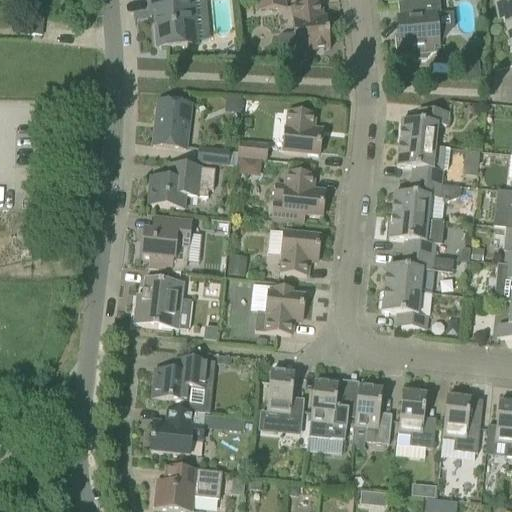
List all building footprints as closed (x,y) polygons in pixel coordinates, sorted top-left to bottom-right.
[(159,51),(198,47),(196,26),(189,26),(187,2),(178,3),(177,0),(148,0),(149,12),(155,11),(159,51)] [(256,0),(258,13),(286,11),(284,0),(256,0)] [(505,22),(511,52),(511,2),(496,6),(499,23),(505,22)] [(441,17),(440,3),(398,7),(401,39),(395,40),(397,60),(412,59),(412,60),(413,60),(413,64),(426,63),(431,57),(438,56),(438,55),(436,55),(436,53),(440,53),(440,48),(454,30),(453,16),(441,17)] [(284,56),(297,55),(330,52),(327,20),(323,21),(322,7),(293,10),(295,36),(282,37),(276,42),(277,53),(284,56)] [(42,39),(45,22),(33,20),(30,37),(42,39)] [(185,152),(190,108),(159,105),(153,148),(185,152)] [(447,129),(449,116),(424,113),(422,126),(402,124),(399,147),(435,151),(437,128),(447,129)] [(283,156),(319,159),(321,137),(312,136),(314,117),(288,115),(283,156)] [(238,161),(266,163),(267,148),(239,145),(238,161)] [(399,147),(397,170),(417,172),(416,186),(441,188),(442,175),(448,172),(450,152),(435,151),(399,147)] [(200,151),(198,166),(228,169),(229,154),(200,151)] [(215,173),(203,172),(168,169),(167,183),(150,181),(147,209),(185,213),(186,199),(207,202),(208,192),(213,193),(215,173)] [(311,197),(313,178),(287,175),(286,189),(276,188),(272,223),(304,227),(305,219),(322,221),(324,198),(311,197)] [(462,190),(441,189),(441,188),(416,186),(415,199),(394,197),(392,220),(427,224),(442,225),(444,206),(451,204),(458,202),(460,199),(462,190)] [(392,220),(389,243),(410,245),(408,258),(433,261),(435,247),(442,248),(444,225),(442,225),(427,224),(392,220)] [(186,277),(188,251),(191,225),(154,221),(153,235),(145,234),(142,261),(150,262),(149,274),(186,277)] [(511,232),(509,232),(505,232),(503,254),(506,255),(504,269),(511,269),(511,232)] [(280,277),(306,280),(308,262),(317,263),(320,240),(291,237),(285,236),(284,236),(282,258),(280,277)] [(482,264),(483,253),(472,251),(471,263),(482,264)] [(420,296),(420,295),(432,296),(435,275),(432,275),(433,261),(408,258),(407,272),(387,269),(384,293),(420,296)] [(229,260),(228,278),(245,280),(247,261),(229,260)] [(433,268),(453,270),(454,263),(433,261),(433,268)] [(511,306),(511,269),(504,269),(497,268),(494,304),(510,306),(511,306)] [(184,288),(144,283),(141,311),(135,310),(133,328),(188,335),(191,308),(182,307),(184,288)] [(428,307),(419,306),(420,296),(384,293),(382,316),(402,318),(401,331),(426,334),(428,307)] [(302,322),(304,299),(269,296),(266,318),(256,317),(255,335),(291,340),(293,321),(302,322)] [(497,341),(511,342),(511,306),(510,306),(508,329),(498,328),(497,341)] [(218,332),(204,330),(203,344),(217,345),(218,332)] [(266,350),(267,342),(256,341),(255,349),(266,350)] [(210,366),(211,358),(195,357),(195,364),(210,366)] [(230,369),(230,361),(217,359),(216,367),(217,367),(230,369)] [(207,394),(210,366),(184,363),(182,377),(154,374),(151,402),(189,406),(190,392),(207,394)] [(291,407),(294,379),(271,376),(266,416),(278,417),(277,431),(301,433),(303,408),(291,407)] [(335,417),(338,389),(314,387),(309,427),(308,440),(320,441),(344,444),(347,419),(335,417)] [(379,422),(382,394),(358,391),(353,431),(366,432),(364,446),(388,448),(391,423),(379,422)] [(423,427),(426,398),(402,396),(398,436),(396,450),(425,452),(433,453),(435,428),(423,427)] [(467,431),(470,403),(447,401),(442,441),(454,442),(453,455),(477,458),(479,433),(467,431)] [(505,461),(511,461),(511,407),(499,406),(494,446),(506,447),(505,461)] [(205,418),(167,414),(165,431),(152,430),(150,456),(189,460),(191,443),(202,445),(205,418)] [(222,476),(166,470),(164,491),(156,490),(153,511),(192,511),(193,501),(219,504),(222,476)] [(261,494),(262,484),(249,483),(248,493),(261,494)] [(299,497),(300,490),(289,489),(288,500),(296,500),(299,497)] [(436,491),(423,489),(422,501),(435,503),(436,491)] [(368,509),(370,496),(361,495),(360,508),(368,509)]
